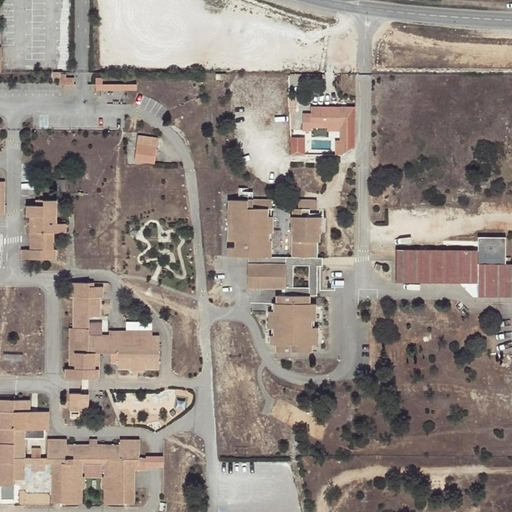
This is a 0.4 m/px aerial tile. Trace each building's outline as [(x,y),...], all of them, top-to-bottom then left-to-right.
[(60,73),(60,71),(53,71),(53,76),(59,77),(59,83),(72,83),(73,77),(65,76),(66,73),(60,73)] [(355,144),(356,106),(312,106),(312,113),(304,113),(304,123),(304,130),(312,130),(312,127),(328,127),(341,127),(341,131),(341,140),(345,140),(345,152),(355,144)] [(137,134),(135,159),(155,161),(156,144),(157,135),(137,134)] [(296,150),(304,149),(304,140),(295,141),(296,150)] [(31,249),(30,258),(58,259),(57,249),(54,249),(55,232),(66,232),(66,223),(58,222),(58,199),(37,199),(37,204),(31,204),(31,249)] [(278,304),(275,304),(272,304),(272,312),(270,312),(271,329),(272,330),(272,345),(277,345),(277,347),(277,349),(277,352),(278,352),(286,352),(313,353),(313,345),(317,345),(318,328),(315,328),(315,305),(310,304),(311,296),(310,288),(294,287),(294,267),(310,267),(310,259),(315,260),(316,260),(315,244),(319,244),(321,244),(320,218),(310,218),(310,211),(318,211),(318,202),(299,202),(298,210),(294,210),(294,219),(292,219),(292,234),(294,236),(293,259),(272,258),(272,237),(273,235),(273,219),(272,218),(272,202),(253,202),(230,201),(230,203),(230,207),(229,210),(228,210),(228,226),(229,227),(229,242),(236,243),(236,250),(229,250),(229,259),(248,259),(248,288),(254,289),(259,289),(272,289),(285,289),(285,297),(278,297),(278,304)] [(511,265),(507,266),(508,259),(508,253),(508,238),(480,237),(479,251),(398,248),(397,282),(475,284),(480,284),(479,297),(511,298),(511,265)] [(321,265),(321,260),(318,259),(319,244),(315,244),(316,260),(315,260),(310,259),(310,267),(310,288),(311,296),(318,296),(318,268),(321,267),(321,265)] [(22,258),(30,258),(31,249),(22,249),(22,258)] [(68,377),(82,377),(89,378),(99,378),(100,353),(117,353),(117,368),(132,368),(132,371),(144,371),(145,368),(159,368),(159,335),(153,335),(110,334),(90,334),(90,315),(101,316),(101,297),(104,297),(104,286),(94,286),(94,282),(69,282),(69,297),(73,297),(73,327),(69,327),(68,377)] [(89,393),(82,393),(69,393),(69,410),(82,410),(82,407),(89,407),(89,393)] [(0,484),(15,485),(15,478),(26,479),(26,464),(48,464),(52,464),(52,503),(83,503),(83,489),(86,489),(86,477),(83,477),(84,465),(105,465),(105,477),(102,477),(102,489),(105,489),(105,503),(135,502),(136,470),(148,470),(148,466),(149,466),(150,456),(147,456),(146,458),(140,458),(140,439),(121,439),(121,444),(98,444),(91,444),(68,444),(68,439),(49,438),(49,458),(26,457),(26,429),(50,429),(51,411),(31,411),(31,399),(0,398),(0,484)] [(150,456),(149,466),(165,466),(165,457),(150,456)]
